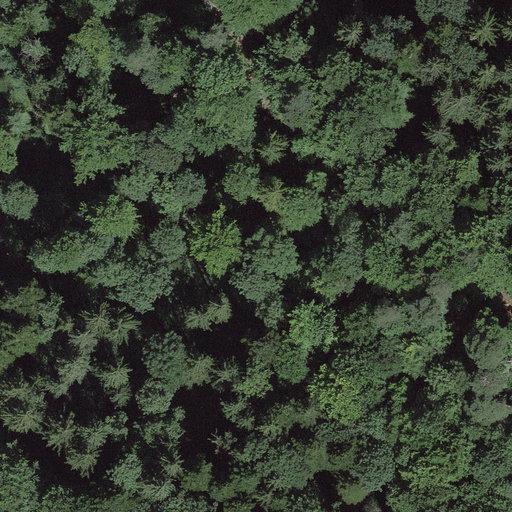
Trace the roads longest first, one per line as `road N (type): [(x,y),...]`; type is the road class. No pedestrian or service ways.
road 1 (track): [(256,41),(290,193),(286,259),(260,325),(71,511)]
road 2 (track): [(189,0),(218,27),(256,41),(292,0)]
